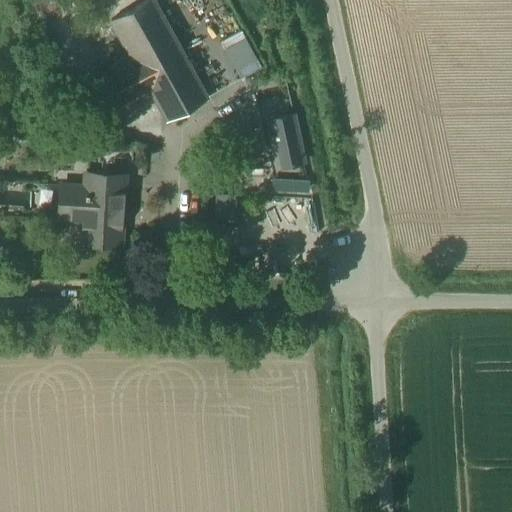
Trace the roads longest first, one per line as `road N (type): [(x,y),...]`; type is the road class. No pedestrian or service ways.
road 1 (unclassified): [(0,310),(373,303)]
road 2 (unclassified): [(373,303),(364,175),(332,0)]
road 3 (unknown): [(349,304),(269,215),(199,104)]
road 4 (unclassified): [(386,511),(373,303)]
road 5 (unclassified): [(373,303),(511,303)]
